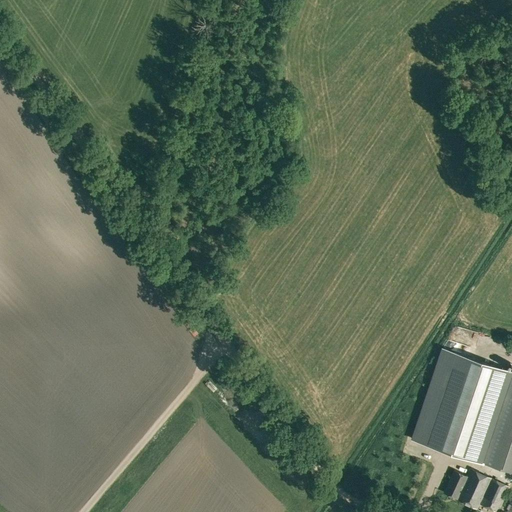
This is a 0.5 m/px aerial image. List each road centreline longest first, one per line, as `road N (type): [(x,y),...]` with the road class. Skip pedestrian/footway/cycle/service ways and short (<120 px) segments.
road 1 (track): [(0,28),(229,343)]
road 2 (track): [(229,343),(83,511)]
road 3 (track): [(336,488),(229,343)]
